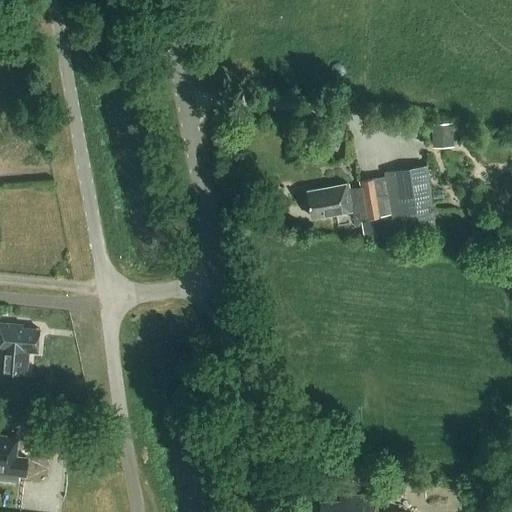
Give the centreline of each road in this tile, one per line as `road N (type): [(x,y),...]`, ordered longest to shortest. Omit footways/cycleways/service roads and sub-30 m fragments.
road 1 (unclassified): [(104,303),(47,0)]
road 2 (unclassified): [(219,283),(163,0)]
road 3 (unclassified): [(261,511),(219,283)]
road 4 (unclassified): [(133,511),(104,303)]
